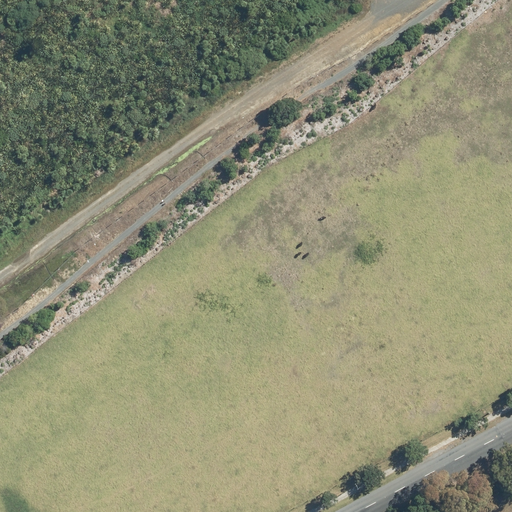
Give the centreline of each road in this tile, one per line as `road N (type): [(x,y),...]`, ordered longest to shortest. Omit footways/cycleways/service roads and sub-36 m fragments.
road 1 (track): [(396,0),(0,273)]
road 2 (tertiary): [(511,429),(356,511)]
